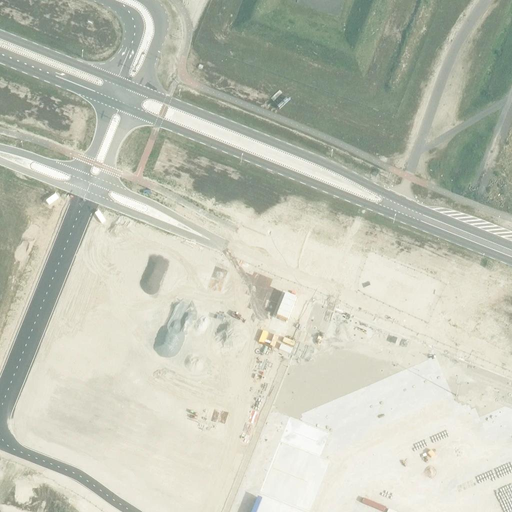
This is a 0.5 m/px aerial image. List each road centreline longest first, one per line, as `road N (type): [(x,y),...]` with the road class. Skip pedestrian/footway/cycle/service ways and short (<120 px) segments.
road 1 (secondary): [(130,111),(511,261)]
road 2 (secondary): [(511,246),(140,90)]
road 3 (unclassified): [(177,224),(511,361)]
road 4 (unclassified): [(0,413),(85,195)]
road 5 (unclassified): [(130,511),(81,478),(21,454),(0,434)]
road 6 (secondary): [(117,81),(0,36)]
